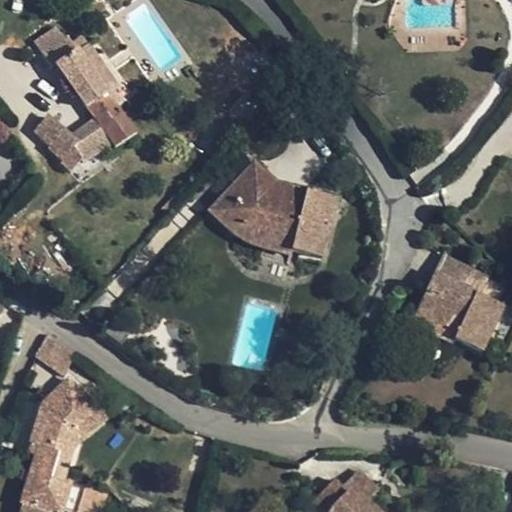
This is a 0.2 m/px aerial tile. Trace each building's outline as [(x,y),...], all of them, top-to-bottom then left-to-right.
[(117,104),(78,51),(69,38),(65,40),(57,28),(34,44),(51,67),(56,64),(95,118),(71,137),(49,118),(36,135),(50,147),(47,151),(70,173),(81,161),(110,141),(116,148),(137,132),(117,104)] [(89,44),(78,51),(117,104),(122,101),(115,91),(120,86),(89,44)] [(60,184),(70,173),(47,151),(50,147),(36,135),(29,143),(52,166),(47,173),(60,184)] [(293,239),(292,251),(323,259),(335,199),(277,186),(254,165),(211,213),(232,232),(240,221),(293,239)] [(289,255),(292,251),(293,239),(240,221),(232,232),(244,242),(289,255)] [(440,256),(432,275),(475,295),(484,276),(440,256)] [(495,305),(480,298),(475,295),(432,275),(409,324),(450,342),(453,338),(480,350),(499,307),(495,305)] [(488,280),(480,298),(495,305),(502,287),(488,280)] [(130,332),(115,320),(105,333),(120,345),(130,332)] [(58,375),(74,350),(47,334),(33,357),(58,375)] [(36,444),(71,454),(74,443),(82,419),(95,407),(67,378),(40,404),(29,442),(36,444)] [(103,416),(95,407),(82,419),(74,443),(103,416)] [(36,444),(29,442),(26,452),(34,455),(36,444)] [(71,454),(36,444),(34,455),(22,492),(22,495),(16,511),(59,511),(61,508),(73,511),(98,511),(106,487),(73,479),(71,484),(63,481),(71,454)] [(359,470),(343,489),(367,511),(380,511),(367,499),(376,487),(359,470)] [(367,511),(343,489),(334,480),(310,504),(319,511),(367,511)]
